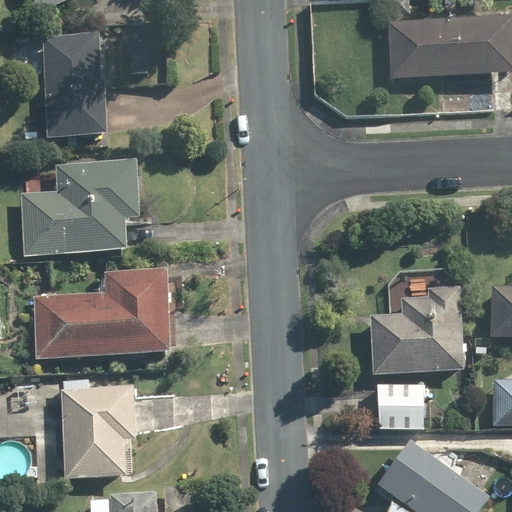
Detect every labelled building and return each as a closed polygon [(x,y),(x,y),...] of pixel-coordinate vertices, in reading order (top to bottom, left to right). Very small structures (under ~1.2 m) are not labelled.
[(93,0),(24,0),(32,21),(93,0)] [(511,27),(387,28),(387,84),(511,82),(511,27)] [(92,46),(40,46),(40,154),(66,154),(66,147),(103,146),(102,86),(93,86),(92,46)] [(19,201),(19,263),(119,262),(119,231),(131,231),(130,171),(53,172),(53,201),(19,201)] [(457,379),(456,279),(388,280),(388,317),(366,317),(367,380),(457,379)] [(31,303),(31,365),(163,364),(163,282),(99,283),(99,303),(31,303)] [(486,342),(511,343),(511,293),(488,292),(486,342)] [(511,383),(490,383),(488,430),(511,431),(511,383)] [(89,390),(62,389),(61,486),(121,487),(121,453),(131,453),(131,400),(89,399),(89,390)] [(420,391),(371,389),(370,434),(418,436),(420,391)] [(479,511),(485,505),(404,447),(371,493),(387,504),(383,511),(479,511)]
